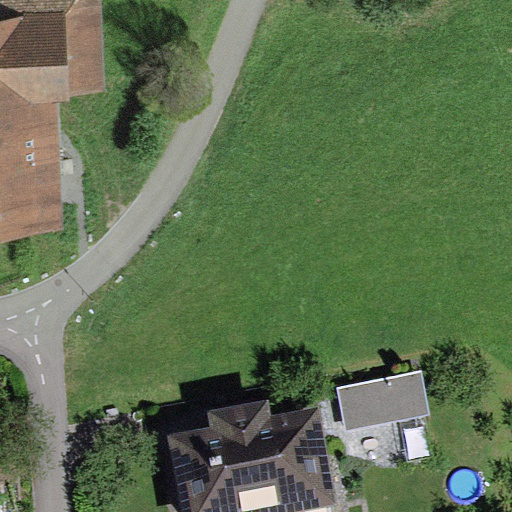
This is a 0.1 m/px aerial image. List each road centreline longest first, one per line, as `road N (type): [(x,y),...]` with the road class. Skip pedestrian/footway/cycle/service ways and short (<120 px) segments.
road 1 (residential): [(21,314),(60,295),(116,249),(156,201),(249,0)]
road 2 (residential): [(21,314),(45,383),(55,511)]
